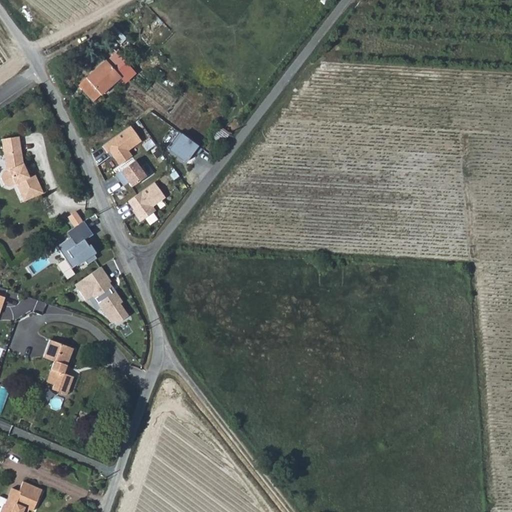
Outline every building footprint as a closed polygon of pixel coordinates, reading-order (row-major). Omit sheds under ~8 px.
[(111,51),(101,60),(115,77),(119,83),(130,74),(111,51)] [(88,100),(115,77),(101,60),(100,60),(73,83),(88,100)] [(128,123),(101,144),(106,151),(109,149),(119,162),(132,153),(127,147),(140,138),(128,123)] [(187,162),(190,157),(194,151),(196,153),(199,155),(203,148),(179,131),(167,148),(187,162)] [(9,153),(11,168),(4,171),(2,172),(0,176),(0,178),(3,185),(8,187),(14,183),(23,201),(42,192),(34,174),(28,177),(22,164),(18,136),(0,138),(2,154),(9,153)] [(2,154),(4,171),(11,168),(9,153),(2,154)] [(133,157),(114,172),(119,178),(123,174),(127,179),(131,184),(145,173),(133,157)] [(123,183),(127,179),(123,174),(119,178),(123,183)] [(152,179),(126,199),(135,210),(134,211),(139,219),(154,208),(151,204),(163,194),(152,179)] [(67,217),(74,227),(82,222),(75,211),(67,217)] [(91,235),(82,221),(82,222),(74,227),(66,232),(70,237),(56,246),(70,269),(83,260),(86,265),(96,258),(83,240),(91,235)] [(110,282),(100,267),(79,280),(84,287),(78,291),(84,300),(92,295),(110,322),(114,319),(117,323),(127,316),(119,304),(121,302),(114,292),(112,293),(108,288),(111,287),(108,283),(110,282)] [(74,284),(78,291),(84,287),(79,280),(74,284)] [(62,395),(65,387),(70,389),(74,379),(64,376),(73,350),(50,342),(43,359),(54,363),(46,384),(54,387),(52,392),(62,395)] [(67,397),(70,389),(65,387),(62,395),(67,397)] [(33,511),(39,499),(37,498),(40,491),(24,484),(19,493),(12,490),(7,502),(1,499),(0,499),(0,511),(28,511),(29,511),(30,511),(33,511)]
